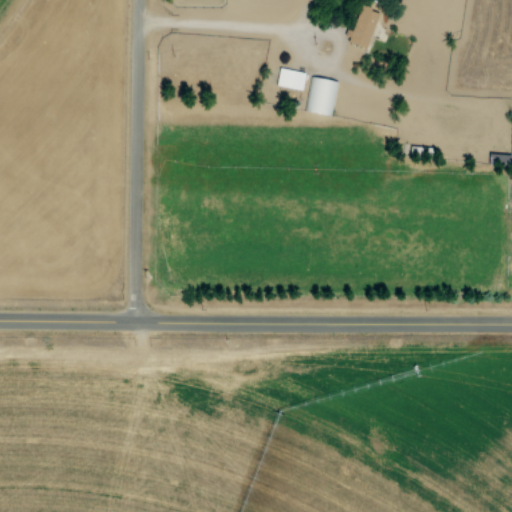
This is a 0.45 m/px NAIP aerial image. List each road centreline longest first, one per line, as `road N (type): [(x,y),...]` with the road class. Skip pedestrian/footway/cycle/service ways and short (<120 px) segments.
road 1 (tertiary): [(0,322),(511,324)]
road 2 (residential): [(130,323),(134,0)]
